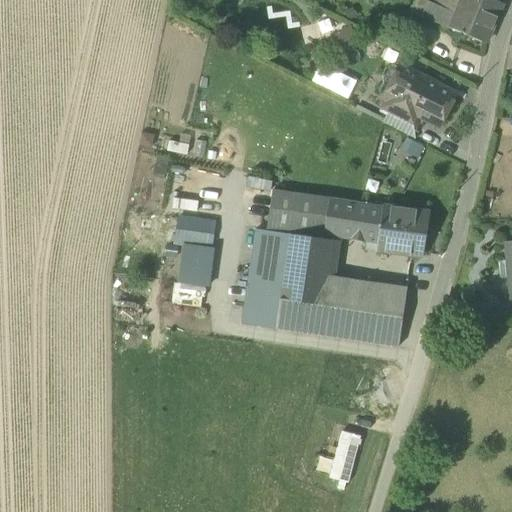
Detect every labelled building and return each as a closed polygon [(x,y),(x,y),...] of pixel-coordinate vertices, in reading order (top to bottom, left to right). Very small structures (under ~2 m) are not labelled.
[(417,0),(412,11),(451,28),(457,12),(429,0),(417,0)] [(451,28),(486,43),(503,4),(493,0),(462,0),(460,6),(457,12),(451,28)] [(377,92),(383,95),(384,95),(391,98),(405,70),(398,67),(394,65),(385,67),(381,75),(382,84),(377,92)] [(418,77),(405,70),(391,98),(384,95),(383,95),(383,97),(385,98),(414,113),(440,126),(455,96),(439,87),(438,82),(423,75),(418,77)] [(380,109),(388,112),(409,123),(414,113),(385,98),(380,109)] [(404,134),(409,123),(388,112),(382,123),(404,134)] [(272,190),(267,231),(289,234),(323,239),(323,235),(329,199),(272,190)] [(382,207),(329,199),(323,235),(366,242),(377,244),(382,207)] [(382,207),(377,244),(376,251),(420,257),(428,213),(382,207)] [(174,243),(210,248),(213,224),(178,219),(174,243)] [(406,288),(327,276),(323,306),(279,299),(289,234),(267,231),(255,229),(241,324),(398,348),(406,288)] [(323,239),(289,234),(279,299),(323,306),(327,276),(330,257),(334,258),(336,248),(332,247),(333,240),(323,239)] [(365,249),(376,251),(377,244),(366,242),(365,249)] [(178,284),(206,287),(211,253),(183,248),(178,284)] [(361,436),(341,431),(329,478),(348,483),(361,436)]
